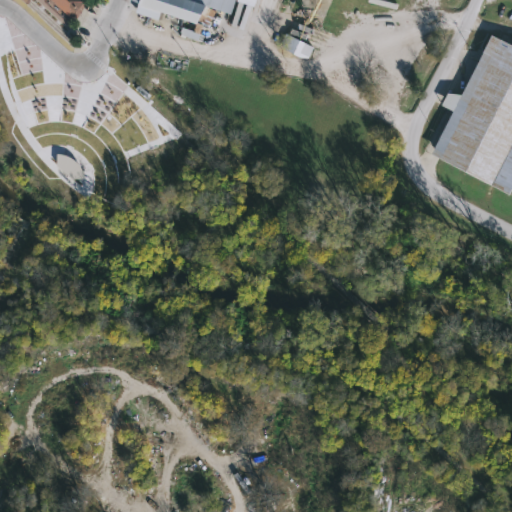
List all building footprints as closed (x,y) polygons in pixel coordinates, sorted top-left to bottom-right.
[(85,0),(53,0),(73,18),(88,2),(85,0)] [(257,0),(255,7),(237,0),(231,18),(204,9),(198,27),(160,14),(158,20),(137,13),(141,0),(257,0)] [(313,45),(308,56),(299,55),(278,45),(285,31),(313,45)] [(511,44),(488,33),(427,154),(508,195),(511,189),(511,44)] [(56,152),(55,163),(71,178),(83,176),(82,173),(80,169),(78,164),(76,161),(72,158),(69,156),(65,154),(61,152),(56,152)]
